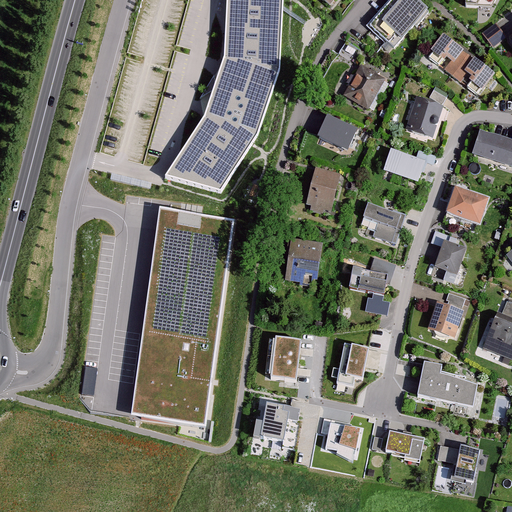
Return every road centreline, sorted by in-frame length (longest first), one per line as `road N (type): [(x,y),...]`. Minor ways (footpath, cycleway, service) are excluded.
road 1 (residential): [(47,362),(67,212),(123,0)]
road 2 (residential): [(511,119),(473,116),(456,131),(409,272),(380,414)]
road 3 (primary): [(76,0),(0,288)]
road 4 (residential): [(364,0),(298,106),(274,201)]
